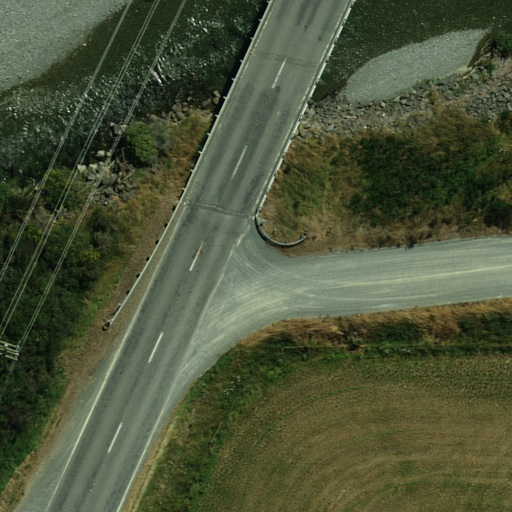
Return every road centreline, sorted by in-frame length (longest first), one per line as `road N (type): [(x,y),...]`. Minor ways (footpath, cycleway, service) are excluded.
road 1 (trunk): [(79,511),(218,210)]
road 2 (trunk): [(313,0),(218,210)]
